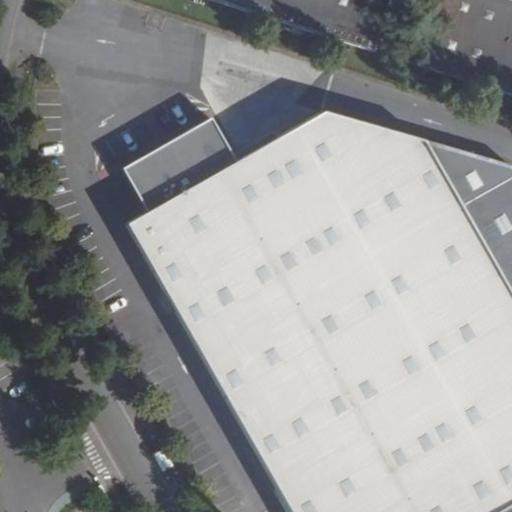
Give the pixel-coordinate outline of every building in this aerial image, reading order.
[(181,0),(372,60),(390,0),(181,0)] [(511,0),(437,0),(414,73),(511,103),(511,0)] [(207,117),(117,168),(142,211),(122,223),(286,511),(494,511),(511,502),(511,300),(420,139),(319,111),(231,160),(207,117)] [(511,164),(420,139),(511,300),(511,164)] [(111,323),(101,328),(110,343),(120,338),(111,323)]
